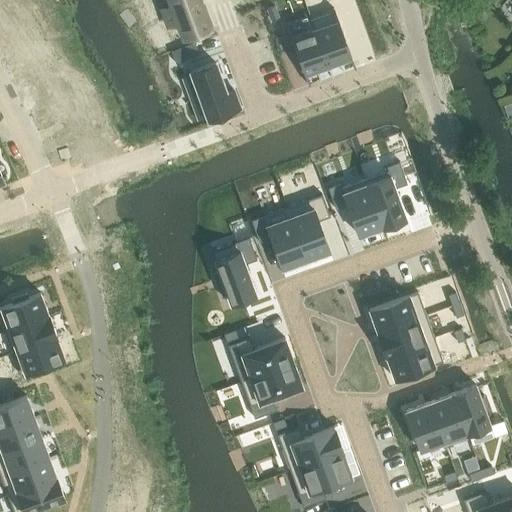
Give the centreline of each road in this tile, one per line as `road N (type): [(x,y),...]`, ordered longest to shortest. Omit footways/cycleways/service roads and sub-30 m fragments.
road 1 (residential): [(388,511),(349,404),(327,412),(283,292),(428,239)]
road 2 (residential): [(261,114),(418,55)]
